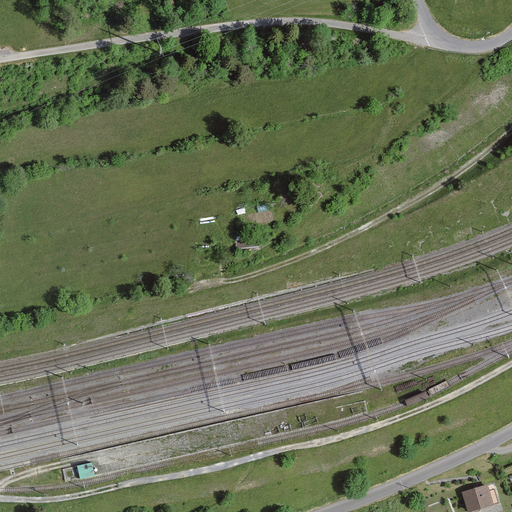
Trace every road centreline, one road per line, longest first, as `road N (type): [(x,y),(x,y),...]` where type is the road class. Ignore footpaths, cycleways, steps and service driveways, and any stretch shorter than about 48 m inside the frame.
road 1 (track): [(511,365),(441,402),(336,437),(165,479),(0,498)]
road 2 (track): [(0,59),(285,21),(435,35)]
road 3 (track): [(239,280),(393,213),(511,131)]
road 4 (unclassified): [(511,434),(328,511)]
